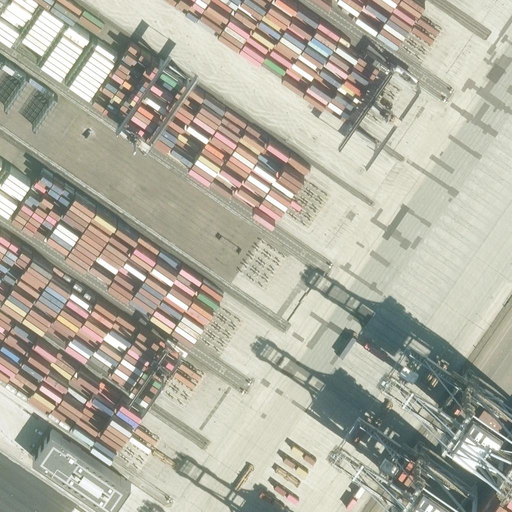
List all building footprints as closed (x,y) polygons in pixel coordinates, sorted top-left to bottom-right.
[(210,0),(207,8),(222,14),(239,3),(249,18),(260,11),(255,24),(276,33),(276,26),(286,20),(279,36),(289,51),(303,41),(311,65),(325,55),(326,32),(303,31),(302,27),(309,28),(307,25),(321,26),(292,14),(289,17),(289,0),(210,0)] [(390,67),(366,51),(364,54),(387,70),(390,67)] [(295,194),(307,198),(308,193),(297,189),(295,194)] [(256,202),(266,208),(263,214),(272,220),(279,209),(274,205),(270,211),(267,209),(270,205),(259,197),(256,202)] [(44,323),(55,305),(46,299),(53,289),(63,295),(71,283),(51,271),(33,299),(24,312),(32,317),(35,314),(38,316),(36,318),(44,323)] [(59,309),(70,315),(75,306),(79,308),(83,302),(79,300),(81,297),(74,293),(71,298),(66,295),(59,309)] [(51,314),(46,330),(67,337),(73,322),(51,314)] [(91,332),(77,323),(66,342),(87,354),(98,336),(91,332)] [(43,399),(44,392),(31,389),(29,398),(35,399),(36,398),(43,399)] [(131,483),(52,429),(33,457),(111,511),(131,483)]
